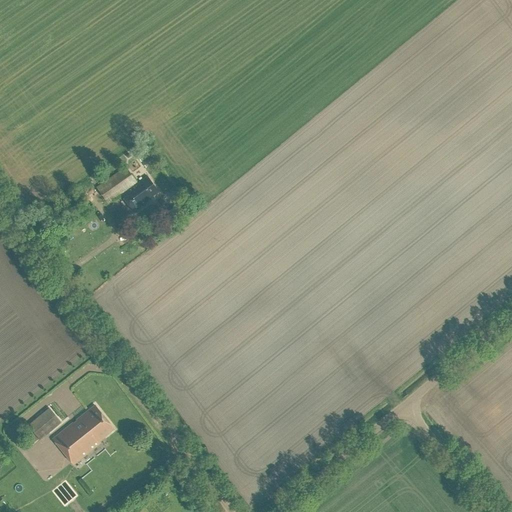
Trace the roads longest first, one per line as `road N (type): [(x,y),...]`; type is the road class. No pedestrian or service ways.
road 1 (unclassified): [(231,511),(0,201)]
road 2 (unclassified): [(406,406),(276,511)]
road 3 (unclassified): [(498,511),(406,406)]
road 4 (unclassified): [(511,317),(406,406)]
